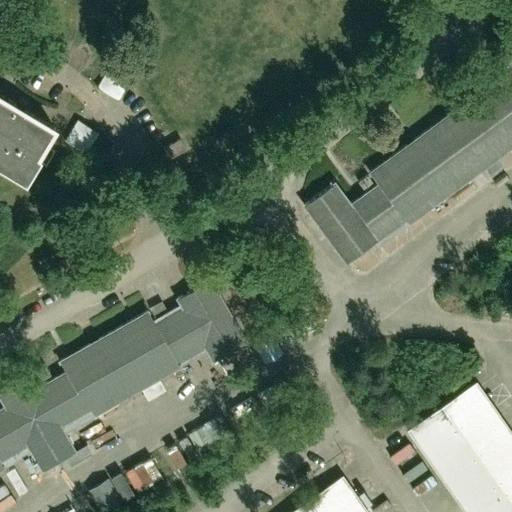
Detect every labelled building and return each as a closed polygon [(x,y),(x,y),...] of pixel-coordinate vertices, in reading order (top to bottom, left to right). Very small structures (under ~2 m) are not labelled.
[(368,172),(377,183),(349,203),(333,181),(303,204),(345,262),(375,240),(377,243),(511,143),(511,61),(510,59),(497,69),(502,74),(368,172)] [(0,167),(25,183),(40,158),(40,157),(36,155),(45,140),(53,127),(24,109),(21,114),(12,108),(14,104),(15,103),(7,98),(6,99),(0,95),(0,167)] [(185,148),(179,137),(162,147),(168,157),(185,148)] [(366,175),(357,181),(363,190),(372,184),(366,175)] [(0,465),(2,464),(1,463),(29,447),(41,468),(73,449),(62,429),(63,429),(66,433),(72,444),(76,441),(70,431),(72,430),(69,425),(178,363),(177,362),(206,346),(213,358),(245,339),(209,276),(177,295),(181,302),(152,318),(146,308),(59,358),(64,368),(36,384),(28,370),(0,386),(0,395),(4,403),(0,405),(0,465)] [(282,350),(269,328),(251,339),(264,360),(282,350)] [(33,368),(39,377),(49,372),(43,362),(33,368)] [(407,429),(465,511),(500,511),(511,504),(511,434),(475,382),(407,429)] [(278,392),(274,385),(264,391),(268,398),(278,392)] [(333,482),(288,511),(367,511),(341,475),(339,477),(338,474),(331,479),(333,482)]
